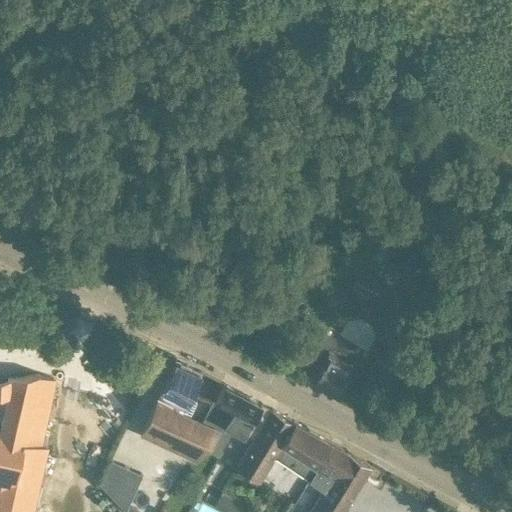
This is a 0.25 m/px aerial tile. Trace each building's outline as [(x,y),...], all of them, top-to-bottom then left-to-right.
[(403,213),(398,221),(401,231),(403,232),(411,237),(412,238),(420,235),(425,225),(423,216),(413,210),(403,213)] [(406,263),(413,266),(417,256),(410,253),(406,263)] [(327,327),(311,355),(322,362),(312,378),(312,379),(335,393),(351,364),(361,348),(339,334),(327,327)] [(156,400),(140,434),(171,448),(174,449),(177,443),(202,454),(207,447),(220,429),(204,422),(190,415),(196,402),(188,398),(200,374),(175,361),(156,400)] [(146,382),(150,372),(137,367),(133,376),(146,382)] [(0,506),(28,511),(33,511),(40,484),(38,484),(48,446),(40,445),(55,379),(53,378),(38,375),(10,379),(9,386),(7,396),(0,427),(0,506)] [(251,439),(271,409),(261,403),(260,404),(222,385),(214,400),(235,410),(228,419),(221,429),(220,429),(207,447),(219,454),(233,429),(241,434),(251,439)] [(228,419),(235,410),(214,400),(209,410),(228,419)] [(235,464),(234,466),(258,480),(274,456),(311,480),(325,488),(309,511),(341,511),(369,467),(348,453),(330,443),(319,436),(313,432),(271,409),(251,439),(247,447),(235,464)] [(125,511),(126,511),(143,475),(112,461),(101,484),(125,511)]
